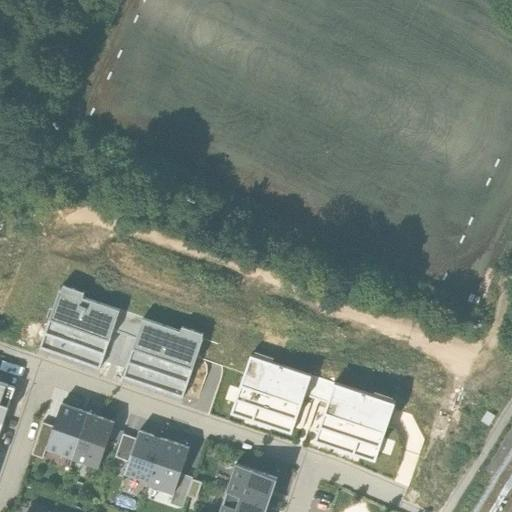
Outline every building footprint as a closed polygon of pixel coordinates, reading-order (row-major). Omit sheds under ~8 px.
[(123,375),(183,395),(204,335),(203,334),(205,330),(184,322),(182,327),(84,294),(86,289),(65,282),(63,287),(60,286),(40,346),(100,367),(114,328),(136,336),(123,375)] [(275,355),(256,348),(255,352),(252,351),(231,411),(292,432),(305,393),(328,401),(314,440),(375,461),(396,400),(392,399),(394,395),(375,389),(374,393),(273,358),(275,355)] [(16,388),(0,382),(0,419),(4,420),(16,388)] [(62,403),(47,447),(74,456),(89,412),(62,403)] [(89,412),(74,456),(99,465),(115,420),(89,412)] [(140,429),(125,471),(150,479),(164,437),(140,429)] [(164,437),(150,479),(149,482),(174,491),(190,446),(164,437)] [(511,511),(511,446),(471,511),(511,511)] [(278,476),(237,462),(228,488),(269,503),(278,476)] [(265,511),(269,503),(228,488),(219,511),(265,511)]
